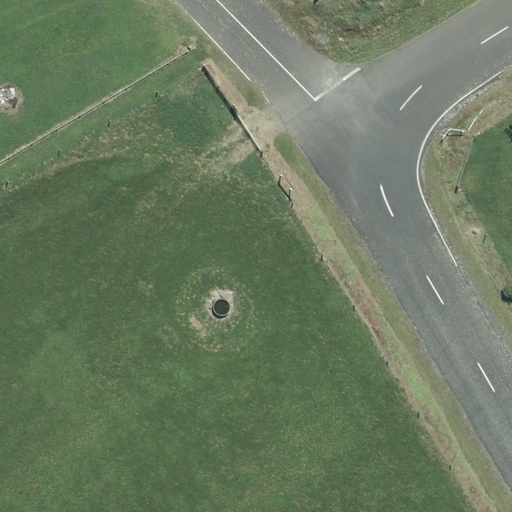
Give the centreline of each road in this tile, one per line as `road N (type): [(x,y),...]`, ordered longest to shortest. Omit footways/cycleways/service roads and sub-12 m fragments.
road 1 (unclassified): [(511,427),(386,200),(388,134)]
road 2 (unclassified): [(388,134),(313,98),(211,0)]
road 3 (unclassified): [(388,134),(429,81),(511,22)]
